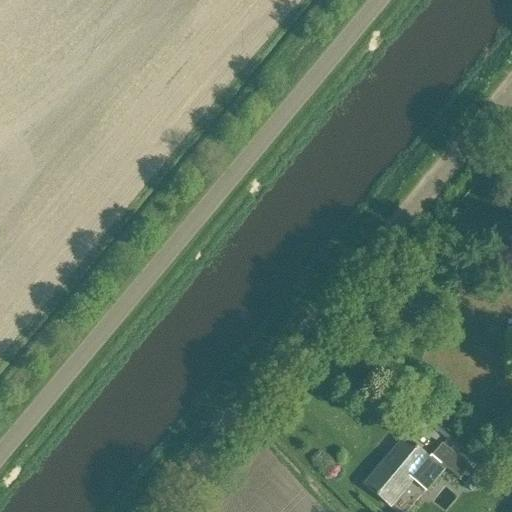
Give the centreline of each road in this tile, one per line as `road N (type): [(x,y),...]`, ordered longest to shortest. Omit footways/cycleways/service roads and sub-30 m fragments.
road 1 (unclassified): [(0,449),(376,0)]
road 2 (tertiary): [(172,511),(511,105)]
